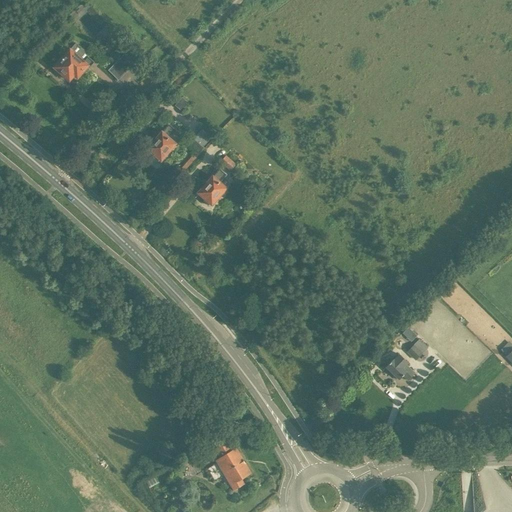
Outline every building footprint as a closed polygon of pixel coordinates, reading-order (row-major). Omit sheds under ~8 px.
[(83,62),(70,50),(54,67),(54,68),(53,70),(60,76),(62,74),(69,80),(74,75),(77,77),(87,66),(89,67),(94,62),(88,57),(83,62)] [(110,61),(102,69),(114,81),(117,78),(118,79),(134,63),(124,53),(112,64),(110,61)] [(217,133),(207,124),(189,144),(200,154),(205,148),(203,147),(217,133)] [(175,130),(169,125),(162,132),(147,148),(154,154),(153,156),(158,161),(160,160),(175,143),(169,138),(175,130)] [(236,164),(226,155),(220,162),(230,171),(236,164)] [(226,174),(220,169),(213,177),(213,176),(198,192),(205,199),(203,200),(209,205),(211,204),(226,188),(219,182),(226,174)] [(428,347),(419,338),(406,352),(415,361),(423,353),(422,353),(427,349),(428,347)] [(507,341),(499,348),(504,353),(511,346),(507,341)] [(408,363),(399,353),(394,359),(394,358),(385,367),(399,380),(403,376),(408,381),(415,373),(407,364),(408,363)] [(233,450),(228,441),(214,449),(220,458),(215,461),(233,490),(243,484),(240,479),(251,473),(236,448),(233,450)]
